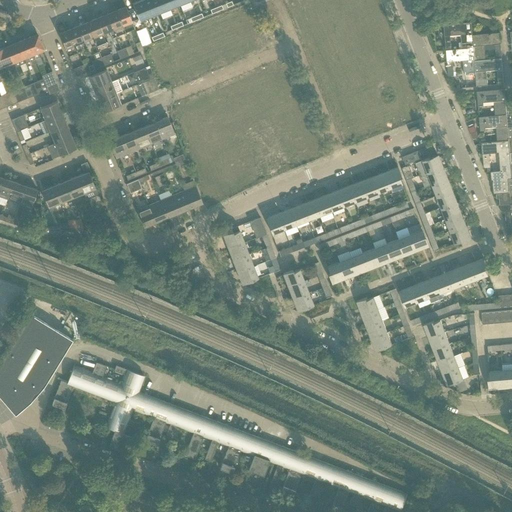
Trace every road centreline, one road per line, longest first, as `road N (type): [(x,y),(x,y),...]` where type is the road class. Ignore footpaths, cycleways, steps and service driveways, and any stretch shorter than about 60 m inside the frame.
road 1 (residential): [(195,229),(212,277),(226,291),(454,407),(511,405)]
road 2 (residential): [(89,130),(296,48)]
road 3 (residential): [(195,229),(158,247),(134,241),(95,150)]
road 4 (residential): [(195,229),(343,162)]
road 5 (unclassified): [(511,263),(498,251),(447,120)]
road 6 (unclassified): [(447,120),(400,0)]
road 7 (residential): [(89,130),(44,15)]
road 8 (residential): [(343,162),(296,48)]
